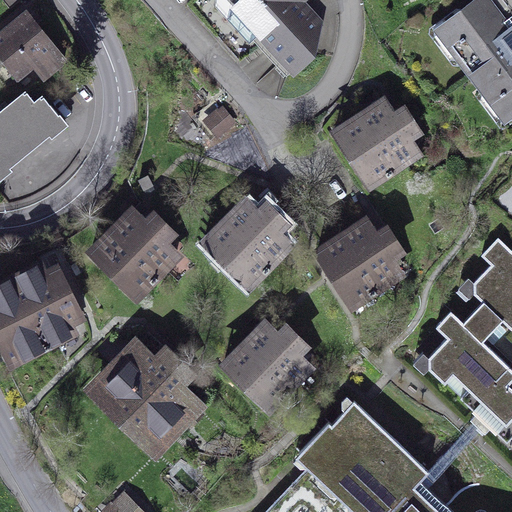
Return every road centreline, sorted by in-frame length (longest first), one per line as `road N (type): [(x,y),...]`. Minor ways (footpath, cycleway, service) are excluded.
road 1 (residential): [(350,0),(353,30),(338,86),(302,114),(251,102),(154,0)]
road 2 (residential): [(0,228),(72,202),(112,147),(117,82),(78,0)]
